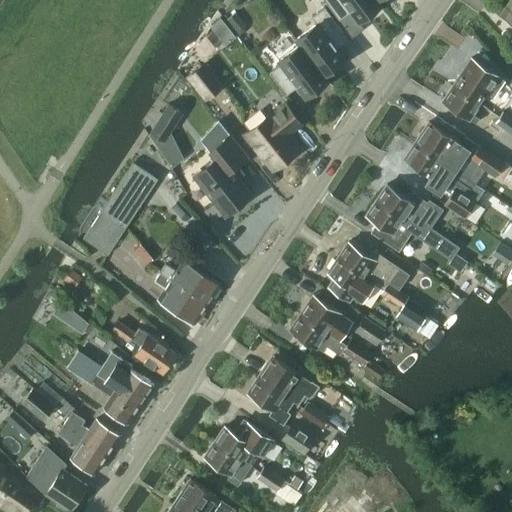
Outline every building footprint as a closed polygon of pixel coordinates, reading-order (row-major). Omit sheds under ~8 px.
[(326,0),(341,20),(352,11),(360,21),(370,13),(372,15),(382,8),(380,6),(382,4),(380,1),(379,2),(378,0),(326,0)] [(326,77),(327,76),(337,68),(336,66),(346,58),(339,48),(350,39),(326,7),(314,16),(318,23),(297,39),(301,44),(302,44),(326,77)] [(240,35),(246,31),(246,24),(237,12),(228,19),(240,35)] [(326,77),(302,44),(301,44),(280,60),(282,63),(271,72),(287,95),(299,86),(307,96),(317,88),(319,90),(328,83),(327,81),(329,80),(327,76),(326,77)] [(186,58),(182,62),(183,64),(192,74),(190,75),(208,97),(222,86),(205,64),(203,65),(194,52),(186,58)] [(453,85),(480,103),(487,93),(493,97),(505,80),(472,58),(453,85)] [(443,101),(476,123),(479,119),(472,114),(480,103),(453,85),(443,101)] [(167,102),(150,131),(165,141),(183,112),(167,102)] [(302,123),(287,104),(273,115),(271,113),(246,133),(274,169),(279,165),(283,166),(289,161),(290,157),(300,149),(288,134),(302,123)] [(496,122),(506,129),(511,120),(511,115),(504,111),(496,122)] [(215,157),(193,174),(226,215),(253,193),(232,168),(237,164),(238,165),(248,157),(248,156),(230,133),(229,132),(219,120),(201,140),(208,148),(215,157)] [(426,126),(415,142),(453,168),(465,151),(462,144),(429,122),(426,126)] [(415,142),(405,157),(431,175),(427,183),(441,192),(443,187),(445,185),(453,191),(456,187),(472,197),(479,187),(480,186),(484,189),(484,190),(485,189),(456,170),(453,168),(415,142)] [(479,144),(470,158),(497,175),(506,162),(479,144)] [(102,211),(127,228),(159,179),(135,162),(102,211)] [(387,184),(377,199),(423,230),(426,224),(427,224),(430,227),(443,207),(429,198),(427,202),(417,196),(413,202),(387,184)] [(453,191),(445,203),(464,216),(475,200),(472,197),(456,187),(453,191)] [(377,199),(367,215),(380,224),(374,233),(399,250),(412,231),(420,236),(429,243),(437,231),(430,227),(427,224),(426,224),(423,230),(377,199)] [(109,254),(127,228),(102,211),(85,238),(109,254)] [(437,231),(429,243),(452,258),(459,246),(437,231)] [(349,241),(339,257),(376,281),(376,280),(386,287),(389,282),(399,288),(409,273),(399,266),(375,250),(371,256),(349,241)] [(362,302),(376,281),(339,257),(329,272),(355,289),(351,295),(362,302)] [(162,272),(210,303),(222,284),(185,259),(178,270),(168,264),(162,272)] [(67,275),(64,279),(74,286),(82,276),(75,271),(72,268),(67,275)] [(197,322),(210,303),(162,272),(157,280),(167,288),(160,298),(197,322)] [(392,299),(395,293),(399,288),(389,282),(386,287),(382,292),(392,299)] [(395,293),(392,299),(403,306),(406,301),(410,296),(399,288),(395,293)] [(340,340),(340,339),(351,323),(339,314),(341,312),(314,294),(301,314),(340,340)] [(62,301),(55,310),(82,329),(88,320),(62,301)] [(406,301),(403,306),(397,315),(417,328),(426,315),(406,301)] [(347,344),(340,339),(340,340),(301,314),(291,329),(324,351),(327,346),(340,354),(343,350),(353,357),(361,345),(351,338),(347,344)] [(365,315),(355,330),(377,344),(387,329),(365,315)] [(136,333),(119,321),(113,330),(130,341),(132,338),(141,344),(135,353),(163,372),(176,352),(139,327),(136,333)] [(364,365),(369,358),(372,353),(361,345),(353,357),(364,365)] [(103,365),(97,374),(101,377),(106,380),(111,383),(115,385),(116,386),(117,387),(118,388),(141,403),(154,384),(131,370),(134,364),(119,354),(114,351),(113,352),(108,358),(104,364),(103,365)] [(269,361),(258,377),(292,399),(294,401),(299,403),(306,393),(310,397),(318,385),(300,373),(273,355),(269,361)] [(80,373),(77,377),(89,385),(92,382),(111,395),(103,406),(128,422),(141,403),(118,388),(117,387),(116,386),(115,385),(111,383),(106,380),(101,377),(97,374),(103,365),(102,365),(97,361),(91,357),(80,373)] [(369,358),(364,365),(362,367),(379,378),(385,369),(369,358)] [(258,377),(248,392),(273,409),(270,414),(281,421),(284,424),(292,413),(288,410),(294,401),(292,399),(258,377)] [(34,386),(21,401),(43,420),(55,405),(56,404),(34,386)] [(56,404),(55,405),(69,417),(64,424),(108,453),(121,434),(96,417),(89,428),(83,424),(86,419),(73,410),(75,407),(63,396),(56,404)] [(312,419),(318,409),(319,407),(308,400),(301,412),(312,419)] [(319,407),(312,419),(322,426),(329,414),(319,407)] [(215,441),(251,464),(259,452),(264,456),(275,440),(246,421),(238,434),(225,425),(215,441)] [(292,421),(281,438),(304,453),(315,437),(292,421)] [(64,424),(58,432),(78,445),(71,456),(95,473),(108,453),(64,424)] [(238,484),(251,464),(215,441),(205,456),(231,473),(228,478),(238,484)] [(47,443),(27,474),(45,492),(71,509),(87,485),(63,469),(67,462),(47,443)] [(0,499),(18,511),(34,511),(40,504),(39,499),(41,496),(2,470),(5,467),(0,463),(0,499)] [(265,465),(257,477),(276,491),(285,479),(265,465)] [(298,488),(304,480),(295,474),(290,483),(298,488)] [(173,505),(182,511),(234,511),(237,509),(224,500),(218,496),(220,494),(192,476),(183,489),(173,505)]
